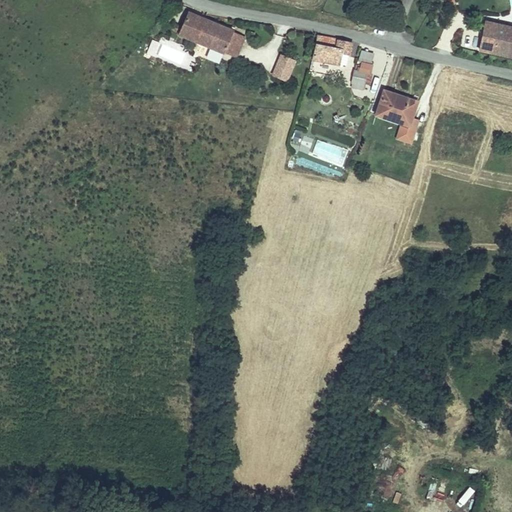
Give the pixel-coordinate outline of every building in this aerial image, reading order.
[(241,45),(245,37),(233,32),(234,31),(188,12),(182,27),(174,24),(172,29),(180,32),(179,34),(225,52),(230,41),(241,45)] [(511,27),(488,22),(482,50),(511,56),(511,27)] [(350,56),(353,42),(318,35),(313,59),(347,66),(349,56),(350,56)] [(153,56),(159,41),(151,38),(145,53),(153,56)] [(157,57),(181,63),(185,45),(162,39),(157,57)] [(241,45),(230,41),(225,52),(237,57),(241,45)] [(371,65),(374,54),(362,51),(359,61),(371,65)] [(279,52),(270,74),(287,80),(296,59),(279,52)] [(367,73),(355,70),(352,83),(365,85),(365,84),(366,80),(367,73)] [(383,93),(376,115),(409,126),(417,101),(399,95),(398,98),(383,93)]
